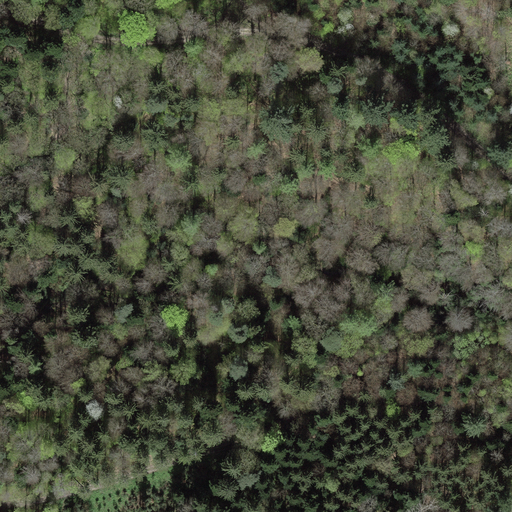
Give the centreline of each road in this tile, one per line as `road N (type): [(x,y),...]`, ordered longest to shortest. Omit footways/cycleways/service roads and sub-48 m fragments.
road 1 (track): [(0,5),(112,38),(254,29),(321,42),(474,127),(511,163)]
road 2 (track): [(0,505),(191,457),(359,398),(441,402),(511,423)]
